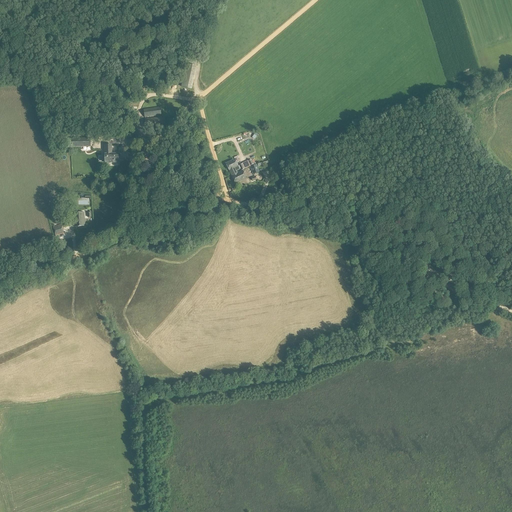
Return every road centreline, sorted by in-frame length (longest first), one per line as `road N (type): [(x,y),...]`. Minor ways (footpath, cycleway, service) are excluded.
road 1 (track): [(134,227),(167,125),(314,0)]
road 2 (track): [(197,99),(0,70)]
road 3 (track): [(511,312),(373,238)]
road 4 (track): [(373,238),(228,200)]
road 5 (track): [(0,293),(134,227)]
road 6 (track): [(373,238),(406,215),(483,214),(511,200)]
